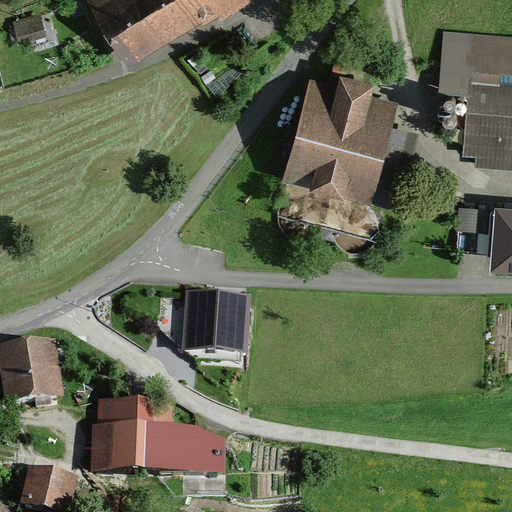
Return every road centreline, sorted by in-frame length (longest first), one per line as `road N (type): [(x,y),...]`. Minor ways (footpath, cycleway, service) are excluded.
road 1 (unclassified): [(0,330),(124,272),(186,207),(347,0)]
road 2 (track): [(511,286),(359,287),(124,272)]
road 3 (track): [(0,108),(109,79),(278,0)]
road 4 (unknown): [(511,183),(473,162),(444,132),(409,56),(398,0)]
